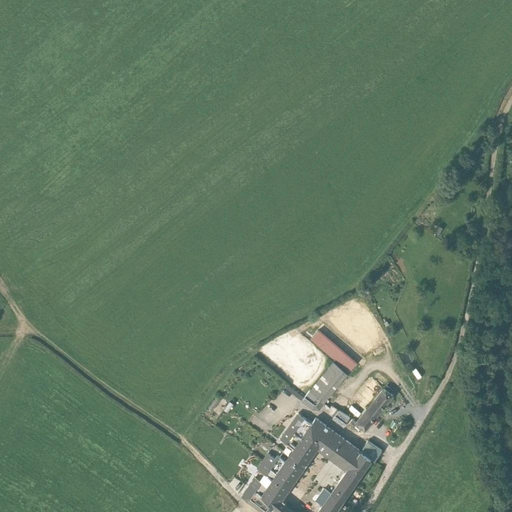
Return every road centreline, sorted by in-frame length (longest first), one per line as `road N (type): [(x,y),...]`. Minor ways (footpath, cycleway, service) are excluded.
road 1 (track): [(511,97),(496,137),(466,313),(450,368),(423,411)]
road 2 (track): [(179,438),(38,334),(0,331)]
